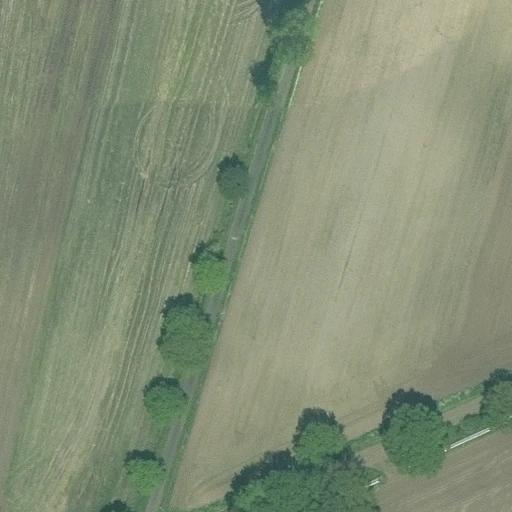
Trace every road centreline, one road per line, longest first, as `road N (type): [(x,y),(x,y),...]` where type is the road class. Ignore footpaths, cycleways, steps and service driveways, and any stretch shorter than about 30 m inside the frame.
road 1 (track): [(148,511),(306,0)]
road 2 (unclassified): [(511,395),(262,511)]
